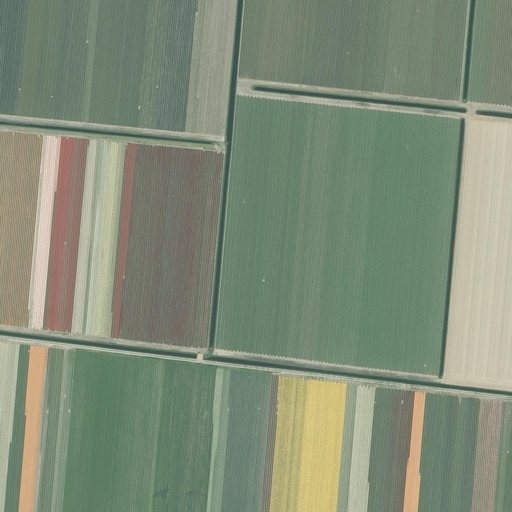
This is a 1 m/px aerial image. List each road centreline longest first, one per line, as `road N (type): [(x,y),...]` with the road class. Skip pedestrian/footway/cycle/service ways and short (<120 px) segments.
road 1 (track): [(199,361),(511,398)]
road 2 (track): [(0,336),(199,361)]
